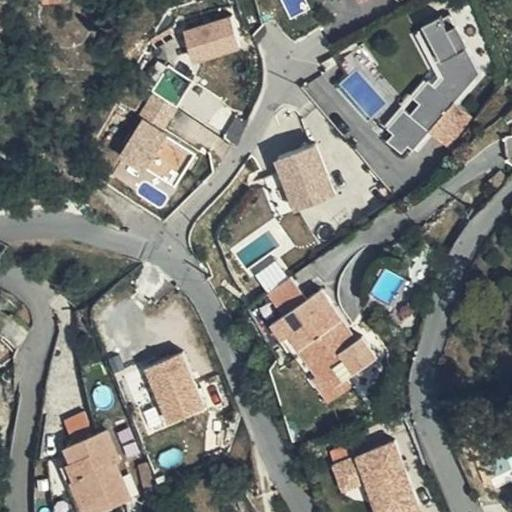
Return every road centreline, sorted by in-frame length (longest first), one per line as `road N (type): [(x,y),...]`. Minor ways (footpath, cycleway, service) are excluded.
road 1 (residential): [(306,511),(214,307),(192,277),(122,240),(60,226),(0,226)]
road 2 (unknown): [(156,253),(284,74),(313,75),(377,147)]
road 3 (residential): [(511,197),(468,246),(440,312),(428,377),(435,425),(470,511)]
road 4 (residential): [(28,511),(42,323),(37,297),(0,275)]
